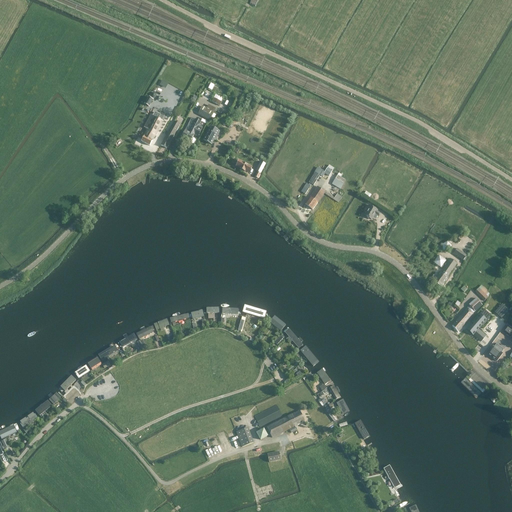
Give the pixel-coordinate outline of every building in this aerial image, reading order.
[(148,98),(143,106),(146,108),(147,106),(148,107),(152,100),(148,98)] [(207,110),(202,108),(199,114),(210,120),(215,110),(209,107),(207,110)] [(150,146),(153,141),(162,121),(151,115),(144,128),(147,129),(141,142),(150,146)] [(189,144),(194,135),(198,137),(205,124),(196,120),(189,132),(185,130),(181,139),(189,144)] [(174,122),(161,145),(166,149),(179,125),(174,122)] [(219,132),(210,127),(204,140),(211,145),(214,140),(215,140),(219,132)] [(251,168),(238,161),(236,165),(240,168),(239,169),(244,171),(245,170),(249,172),(251,168)] [(332,171),(329,169),(327,169),(325,173),(317,168),(308,183),(313,186),(320,176),(322,177),(325,173),(329,176),(332,171)] [(339,177),(333,185),(341,190),(347,182),(339,177)] [(307,200),(304,205),(312,210),(325,193),(317,187),(307,200)] [(341,199),(336,195),(332,200),(337,204),(341,199)] [(375,214),(377,210),(369,205),(366,210),(368,211),(365,216),(371,220),(372,217),(373,218),(375,214)] [(452,246),(448,242),(443,244),(443,250),(449,251),(452,246)] [(454,254),(463,261),(467,256),(457,250),(454,254)] [(439,255),(434,262),(441,267),(446,260),(439,255)] [(434,282),(442,288),(448,279),(447,279),(457,265),(450,260),(440,273),(434,282)] [(488,298),(489,295),(480,287),(475,292),(484,301),(488,298)] [(482,306),(476,299),(469,305),(475,313),(482,306)] [(508,310),(502,305),(501,306),(502,305),(503,306),(500,311),(498,310),(495,312),(501,318),(508,310)] [(265,319),(266,313),(245,307),(243,313),(265,319)] [(458,333),(464,327),(473,315),(467,309),(452,326),(458,333)] [(484,309),(479,316),(472,323),(476,327),(479,329),(491,315),(484,309)] [(205,316),(203,310),(191,313),(193,320),(205,316)] [(189,318),(188,313),(170,318),(171,323),(189,318)] [(281,332),(286,325),(275,316),(269,323),(281,332)] [(169,325),(167,318),(154,323),(156,330),(169,325)] [(472,323),(466,330),(470,334),(473,336),(473,335),(481,342),(485,337),(478,330),(479,329),(476,327),(472,323)] [(154,332),(151,326),(136,333),(139,340),(154,332)] [(299,349),(303,345),(290,329),(285,333),(299,349)] [(137,340),(133,334),(119,342),(123,348),(137,340)] [(282,335),(274,343),(277,345),(284,338),(282,335)] [(114,345),(98,355),(102,360),(118,351),(114,345)] [(492,348),(486,356),(496,364),(502,356),(500,355),(503,352),(495,346),(493,349),(492,348)] [(312,366),(318,361),(306,347),(300,351),(312,366)] [(98,356),(88,362),(92,370),(102,364),(98,356)] [(90,372),(86,367),(77,374),(81,379),(90,372)] [(326,384),(331,380),(323,369),(317,373),(326,384)] [(77,380),(74,377),(58,391),(61,395),(77,380)] [(336,400),(341,396),(335,385),(329,388),(336,400)] [(62,397),(57,392),(49,399),(54,405),(62,397)] [(52,406),(47,400),(35,410),(39,415),(52,406)] [(343,414),(349,411),(343,400),(337,403),(343,414)] [(254,416),(260,427),(282,416),(276,405),(254,416)] [(272,438),(304,421),(299,411),(267,428),(272,438)] [(38,417),(34,412),(19,422),(23,428),(38,417)] [(331,413),(329,415),(334,422),(337,420),(331,413)] [(364,440),(371,437),(361,420),(354,424),(364,440)] [(17,432),(14,426),(0,432),(0,435),(2,440),(17,432)] [(236,430),(242,446),(253,442),(247,426),(236,430)] [(264,429),(257,433),(261,440),(268,436),(264,429)] [(261,445),(263,453),(280,449),(278,441),(261,445)] [(281,459),(279,452),(268,454),(269,462),(281,459)] [(394,488),(400,485),(390,465),(384,469),(394,488)]
